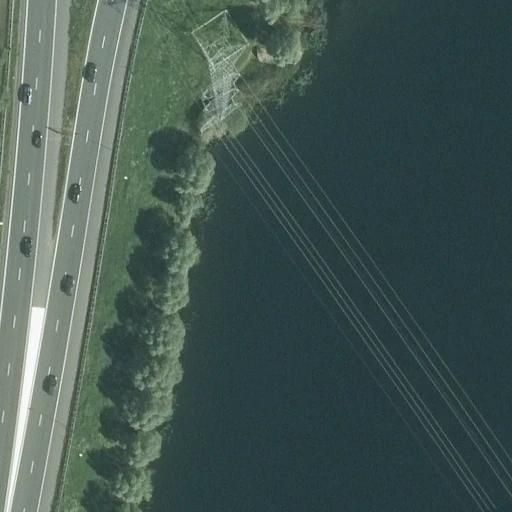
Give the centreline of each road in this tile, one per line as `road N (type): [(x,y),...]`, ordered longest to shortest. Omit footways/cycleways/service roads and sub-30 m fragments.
road 1 (track): [(111,511),(183,143),(209,112),(260,78),(273,52),(273,25),(261,0)]
road 2 (motorway): [(15,511),(43,410),(112,0)]
road 3 (motorway): [(0,451),(42,0)]
